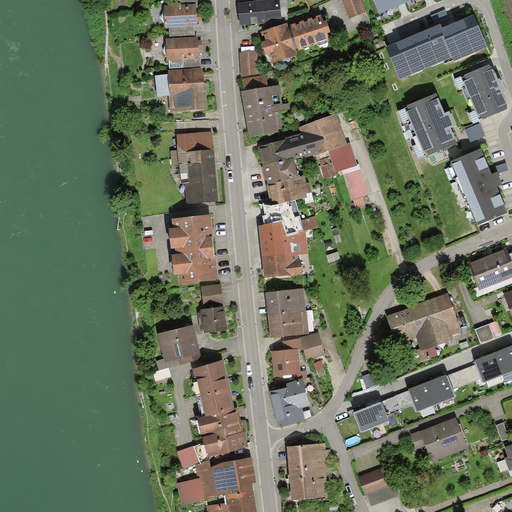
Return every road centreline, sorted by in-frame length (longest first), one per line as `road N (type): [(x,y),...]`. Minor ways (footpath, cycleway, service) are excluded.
road 1 (tertiary): [(261,439),(222,0)]
road 2 (residential): [(511,225),(431,259),(384,296),(342,395),(320,424)]
road 3 (unknown): [(331,410),(511,336)]
